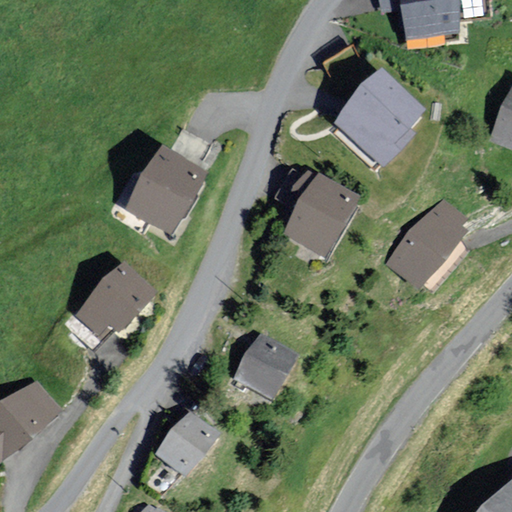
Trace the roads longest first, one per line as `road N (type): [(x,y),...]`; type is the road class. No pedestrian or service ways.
road 1 (unclassified): [(329,0),(283,77),(208,281),(157,373)]
road 2 (unclassified): [(345,511),(389,437),(511,298)]
road 3 (unclassified): [(157,373),(51,511)]
road 4 (residential): [(157,373),(162,395),(104,511)]
